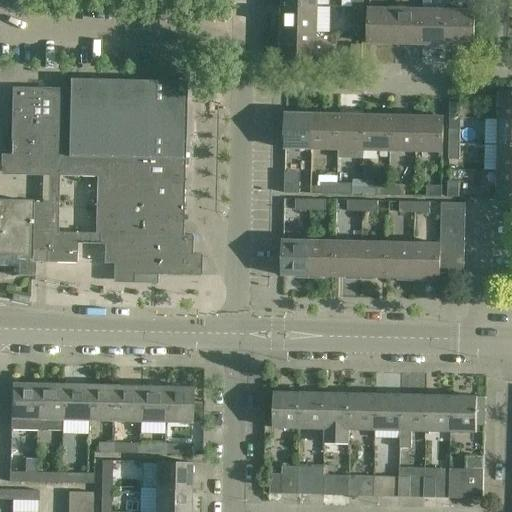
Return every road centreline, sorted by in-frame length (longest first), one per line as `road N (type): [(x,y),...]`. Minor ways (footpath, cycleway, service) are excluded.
road 1 (residential): [(235,334),(247,0)]
road 2 (tertiary): [(235,334),(511,341)]
road 3 (tertiary): [(0,329),(235,334)]
road 4 (residential): [(231,511),(235,334)]
